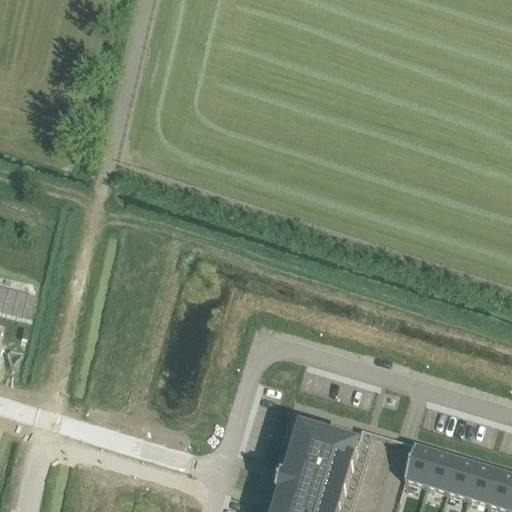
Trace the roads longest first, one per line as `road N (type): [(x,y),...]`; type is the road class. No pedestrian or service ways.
road 1 (residential): [(511,420),(298,360),(277,364),(245,398),(222,476)]
road 2 (residential): [(222,476),(45,420)]
